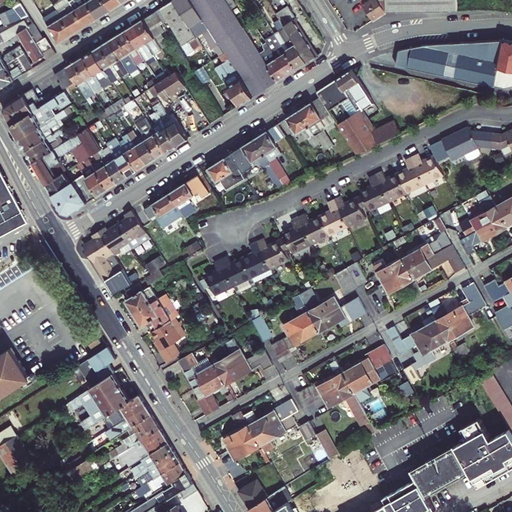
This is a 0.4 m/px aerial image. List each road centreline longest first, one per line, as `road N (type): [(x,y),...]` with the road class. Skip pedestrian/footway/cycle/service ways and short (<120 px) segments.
road 1 (residential): [(183,433),(511,249)]
road 2 (residential): [(58,240),(348,53)]
road 3 (residential): [(228,223),(457,117),(511,112)]
road 4 (secondary): [(183,433),(58,240)]
road 5 (residential): [(0,98),(150,0)]
road 6 (residential): [(348,53),(399,33),(511,25)]
